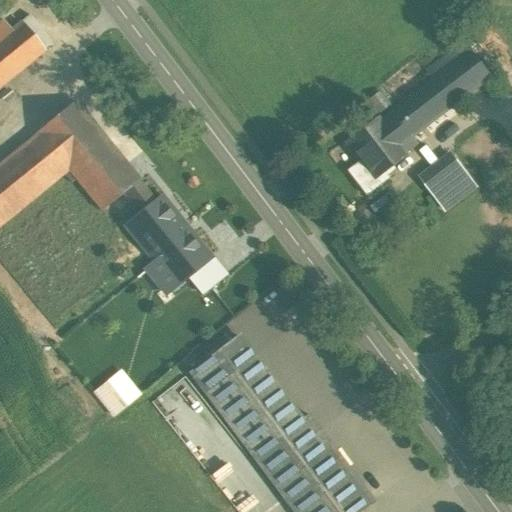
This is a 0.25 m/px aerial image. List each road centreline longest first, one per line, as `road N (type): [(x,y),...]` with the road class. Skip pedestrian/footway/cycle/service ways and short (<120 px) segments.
road 1 (secondary): [(110,0),(401,385)]
road 2 (secondary): [(401,385),(496,511)]
road 3 (unclassified): [(401,385),(511,331)]
